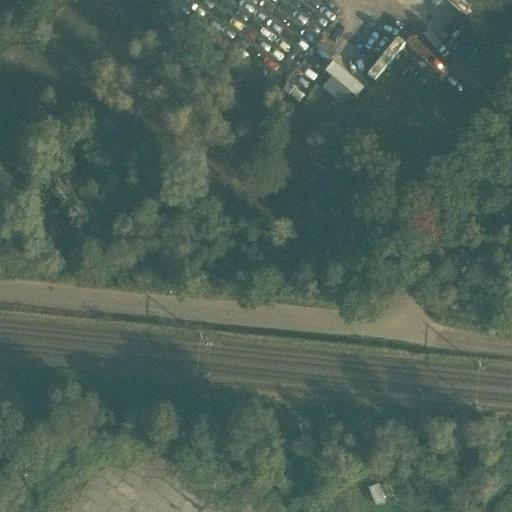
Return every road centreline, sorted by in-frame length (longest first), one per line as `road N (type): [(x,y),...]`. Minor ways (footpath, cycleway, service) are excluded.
road 1 (unclassified): [(381,327),(0,292)]
road 2 (unclassified): [(381,327),(511,169)]
road 3 (track): [(511,342),(381,327)]
